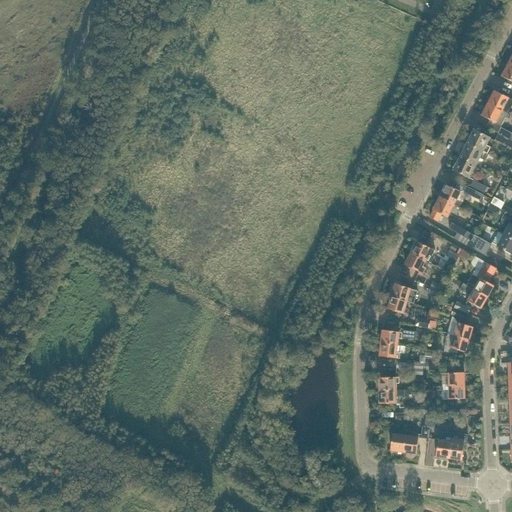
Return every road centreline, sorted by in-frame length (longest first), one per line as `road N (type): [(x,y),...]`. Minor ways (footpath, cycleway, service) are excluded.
road 1 (residential): [(511,9),(365,315),(359,363),(366,462)]
road 2 (unknown): [(0,190),(85,0)]
road 3 (residential): [(511,304),(490,343),(492,484)]
road 4 (residential): [(492,484),(366,462)]
